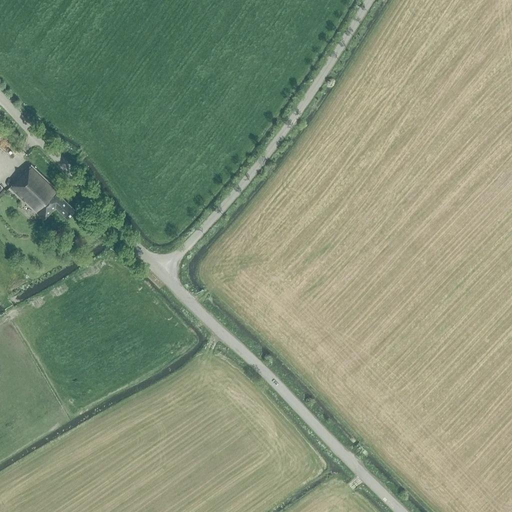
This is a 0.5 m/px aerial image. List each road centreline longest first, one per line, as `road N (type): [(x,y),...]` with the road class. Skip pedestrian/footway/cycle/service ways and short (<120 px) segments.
road 1 (unclassified): [(160,272),(271,148),(369,0)]
road 2 (tertiary): [(400,511),(160,272)]
road 3 (tertiary): [(160,272),(0,98)]
